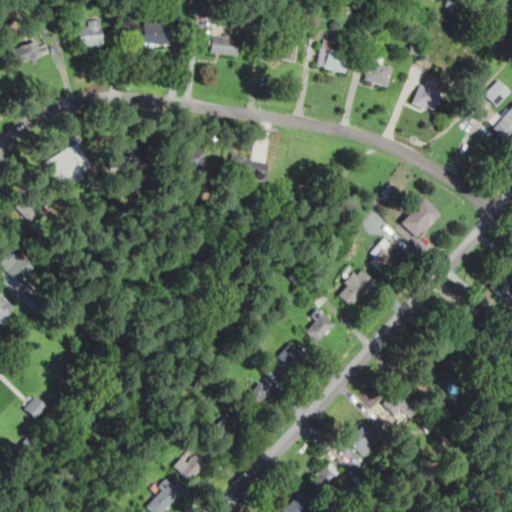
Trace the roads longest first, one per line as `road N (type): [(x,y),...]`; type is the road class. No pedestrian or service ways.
road 1 (residential): [(0,145),(44,113),(80,100),(222,108),(387,143),(496,212)]
road 2 (residential): [(511,195),(218,511)]
